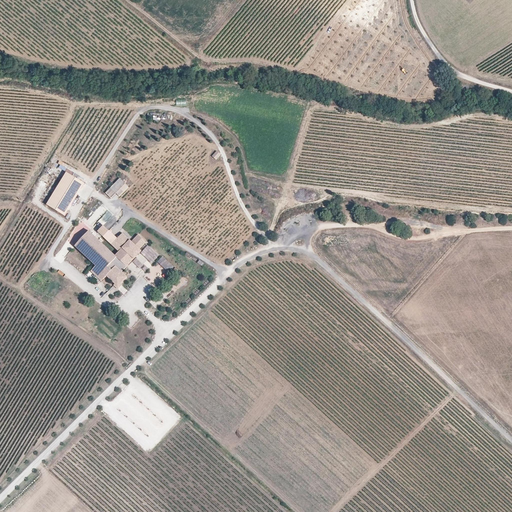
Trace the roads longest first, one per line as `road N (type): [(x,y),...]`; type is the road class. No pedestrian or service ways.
road 1 (track): [(147,285),(115,311),(48,257),(144,108),(169,107),(202,125),(244,212),(282,246)]
road 2 (track): [(167,333),(249,257),(298,248),(511,443)]
road 3 (track): [(511,227),(410,240),(340,225),(282,246)]
road 4 (track): [(511,91),(457,74),(421,31),(411,0)]
